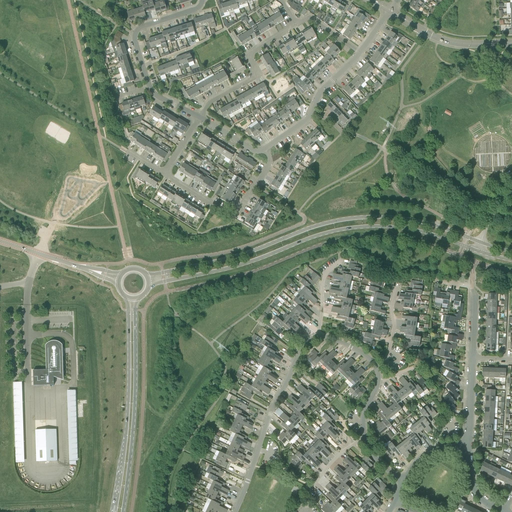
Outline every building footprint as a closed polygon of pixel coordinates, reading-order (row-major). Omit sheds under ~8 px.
[(152,2),(151,0),(146,0),(147,3),(150,12),(155,10),(152,2)] [(155,10),(156,13),(161,12),(158,2),(157,0),(152,2),(155,10)] [(169,11),(170,11),(166,0),(157,0),(158,2),(161,12),(169,9),(169,11)] [(236,0),(231,2),(233,11),(239,9),(238,7),(236,0)] [(336,0),(330,0),(328,4),(327,7),(331,10),(336,0)] [(337,10),(342,2),(338,0),(336,0),(331,10),(335,13),(337,10)] [(337,10),(342,13),(347,5),(342,2),(337,10)] [(418,11),(420,7),(412,2),(409,7),(418,13),(419,11),(418,11)] [(145,13),(150,12),(147,3),(142,4),(143,8),(143,7),(145,14),(145,13)] [(221,6),(218,7),(220,13),(223,12),(224,14),(229,12),(226,4),(221,5),(221,6)] [(138,9),(140,18),(146,17),(145,13),(145,14),(143,7),(143,8),(138,9)] [(135,20),(140,18),(138,9),(132,11),(135,20)] [(370,16),(359,9),(355,14),(357,15),(356,17),(363,23),(366,18),(368,19),(370,16)] [(132,11),(127,13),(129,20),(128,20),(129,24),(132,23),(132,21),(135,20),(132,11)] [(275,16),(279,23),(284,21),(279,13),(275,16)] [(206,15),(209,25),(210,28),(213,27),(214,28),(216,27),(212,14),(208,15),(208,14),(206,15)] [(200,18),(204,31),(206,30),(205,27),(209,25),(206,15),(203,16),(203,17),(200,18)] [(275,16),(270,19),(275,26),(279,23),(275,16)] [(352,22),(360,27),(363,23),(356,17),(354,16),(351,21),(352,22)] [(196,18),(193,19),(197,29),(201,28),(202,32),(204,31),(200,18),(196,19),(196,18)] [(261,35),(264,33),(268,30),(270,29),(266,21),(264,19),(262,21),(258,23),(255,25),(261,35)] [(270,19),(266,21),(270,29),(275,26),(270,19)] [(352,22),(349,26),(357,31),(360,27),(352,22)] [(261,35),(255,25),(254,24),(249,26),(252,30),(256,38),(261,35)] [(357,31),(349,26),(346,31),(353,36),(357,31)] [(311,27),(307,30),(304,32),(301,33),(306,41),(307,43),(310,42),(313,39),(317,37),(311,27)] [(350,40),(353,36),(346,31),(344,29),(340,33),(343,35),(350,40)] [(167,31),(170,40),(171,43),(176,41),(175,38),(172,30),(167,31)] [(252,30),(247,33),(252,40),(256,38),(252,30)] [(233,32),(231,33),(239,46),(242,45),(242,46),(244,45),(248,43),(252,40),(247,33),(246,31),(242,33),(238,36),(236,37),(233,32)] [(403,37),(398,34),(397,36),(391,32),(388,36),(395,41),(398,43),(398,44),(403,37)] [(302,44),(306,41),(301,33),(297,36),(302,44)] [(304,47),(302,44),(297,36),(292,39),(298,48),(298,49),(299,50),(304,47)] [(395,41),(388,36),(385,40),(392,46),(395,48),(398,43),(395,41)] [(157,50),(156,47),(153,38),(148,40),(149,42),(146,43),(148,51),(151,50),(152,52),(157,50)] [(289,41),(286,43),(283,45),(288,52),(287,52),(289,54),(292,53),(295,50),(298,49),(298,48),(292,39),(289,41)] [(385,40),(382,45),(389,50),(392,46),(385,40)] [(114,53),(117,52),(118,52),(126,49),(125,49),(124,44),(122,45),(121,42),(115,44),(112,45),(112,48),(114,53)] [(283,55),(284,55),(287,52),(288,52),(283,45),(278,47),(283,55)] [(341,52),(334,45),(330,49),(337,56),(341,52)] [(389,50),(382,45),(379,48),(386,54),(389,50)] [(379,48),(376,53),(383,58),(386,54),(379,48)] [(273,50),(276,54),(278,58),(279,60),(281,59),(280,57),(278,53),(275,49),(273,50)] [(330,49),(327,53),(328,54),(333,59),(337,56),(330,49)] [(193,62),(190,53),(185,55),(188,64),(193,62)] [(272,56),(270,53),(260,59),(263,62),(265,66),(266,68),(274,63),(274,64),(276,62),(274,60),(272,56)] [(383,58),(376,53),(373,57),(383,64),(386,60),(383,58)] [(324,58),(330,65),(335,61),(333,59),(328,54),(328,55),(324,58)] [(246,70),(244,65),(242,61),(239,57),(237,58),(235,56),(227,60),(229,63),(231,67),(234,71),(234,72),(230,75),(232,78),(246,70)] [(318,59),(327,69),(330,65),(324,58),(322,56),(318,59)] [(180,69),(180,70),(185,69),(184,65),(180,57),(175,59),(176,61),(179,67),(180,69)] [(383,64),(373,57),(370,61),(380,68),(383,64)] [(323,72),(327,69),(318,59),(314,63),(323,72)] [(176,61),(172,63),(175,71),(180,69),(179,67),(176,61)] [(266,68),(269,72),(276,68),(274,64),(274,63),(266,68)] [(310,67),(319,76),(323,72),(314,63),(310,67)] [(374,70),(368,64),(364,67),(370,73),(374,70)] [(160,77),(164,75),(165,75),(162,66),(157,68),(160,77)] [(306,71),(308,73),(315,80),(319,76),(310,67),(306,71)] [(370,73),(364,67),(360,71),(366,77),(369,80),(373,76),(370,73)] [(272,77),(279,73),(276,68),(269,72),(272,77)] [(223,69),(220,71),(217,73),(213,75),(214,77),(215,76),(219,85),(222,83),(225,81),(229,79),(223,69)] [(358,76),(363,81),(366,77),(360,71),(356,74),(358,76)] [(311,83),(315,80),(308,73),(304,77),(306,79),(311,83)] [(125,87),(133,85),(132,82),(134,81),(133,76),(125,78),(126,84),(124,84),(125,87)] [(210,79),(214,87),(219,85),(215,76),(214,77),(210,79)] [(358,76),(355,79),(361,86),(364,82),(363,81),(358,76)] [(304,93),(309,89),(302,82),(300,79),(300,80),(298,78),(293,82),(296,84),(295,85),(298,89),(302,95),(304,93)] [(209,90),(214,87),(210,79),(205,82),(209,90)] [(306,79),(302,82),(309,89),(313,85),(311,83),(306,79)] [(361,86),(355,79),(351,83),(357,89),(361,86)] [(205,82),(200,84),(205,92),(209,90),(205,82)] [(351,83),(347,86),(353,93),(357,89),(351,83)] [(205,92),(200,84),(196,87),(200,95),(205,92)] [(263,94),(268,91),(264,84),(259,86),(263,94)] [(183,88),(181,89),(187,99),(189,98),(190,100),(194,99),(197,97),(200,95),(196,87),(195,85),(191,87),(188,89),(185,90),(183,88)] [(259,96),(263,94),(259,86),(255,88),(259,96)] [(347,86),(343,90),(349,96),(353,93),(347,86)] [(250,91),(254,99),(259,96),(255,88),(250,91)] [(250,91),(245,93),(250,101),(254,99),(250,91)] [(241,96),(245,104),(250,101),(245,93),(241,96)] [(245,104),(241,96),(236,98),(237,101),(238,100),(241,106),(245,104)] [(338,98),(337,96),(327,106),(329,109),(330,111),(338,104),(336,101),(338,98)] [(146,106),(149,105),(147,99),(144,100),(143,97),(138,99),(137,98),(140,107),(145,105),(146,106)] [(288,100),(290,103),(295,110),(300,107),(299,107),(304,104),(299,97),(295,100),(292,97),(288,100)] [(137,99),(132,100),(136,111),(141,109),(140,107),(137,98),(137,99)] [(136,111),(132,100),(127,102),(127,101),(127,102),(131,113),(131,114),(136,112),(136,111)] [(237,101),(233,103),(237,111),(242,108),(241,106),(238,100),(237,101)] [(131,113),(127,102),(122,104),(119,105),(122,114),(124,113),(125,115),(131,113)] [(233,113),(237,111),(233,103),(229,105),(233,113)] [(291,114),(291,113),(295,110),(290,103),(285,106),(287,108),(291,114)] [(335,115),(345,106),(344,104),(342,106),(341,107),(338,104),(330,111),(332,113),(333,112),(335,115)] [(229,116),(233,113),(229,105),(224,108),(229,116)] [(283,111),(288,118),(292,115),(291,113),(291,114),(287,108),(285,106),(281,109),(283,111)] [(339,120),(347,113),(344,110),(345,109),(347,107),(345,106),(335,115),(338,118),(337,119),(339,120)] [(158,110),(154,107),(149,114),(154,117),(159,110),(158,110)] [(221,113),(224,118),(229,116),(224,108),(220,110),(220,111),(218,112),(219,114),(221,113)] [(159,110),(154,117),(159,120),(160,119),(159,119),(163,113),(159,110)] [(164,122),(169,115),(164,112),(164,111),(163,113),(159,119),(160,119),(164,122)] [(283,122),(283,121),(288,118),(283,111),(278,114),(283,122)] [(272,115),(273,117),(279,125),(283,122),(278,114),(276,112),(272,115)] [(349,116),(347,113),(339,120),(341,122),(342,122),(344,124),(352,117),(354,115),(352,113),(349,116)] [(173,117),(169,115),(164,122),(169,125),(173,117)] [(173,117),(169,125),(174,128),(174,126),(178,120),(173,118),(174,117),(173,117)] [(270,131),(274,128),(269,120),(267,117),(262,120),(264,123),(270,131)] [(269,120),(274,128),(279,125),(273,117),(269,120)] [(179,129),(184,122),(183,122),(179,119),(178,120),(174,126),(179,129)] [(259,135),(264,132),(260,126),(259,124),(256,121),(252,124),(259,135)] [(182,134),(185,130),(188,125),(183,122),(184,122),(179,129),(178,131),(182,134)] [(265,134),(270,131),(264,123),(260,126),(264,132),(265,134)] [(246,131),(250,136),(252,135),(255,138),(259,135),(252,124),(248,127),(249,129),(246,131)] [(318,139),(322,135),(320,134),(316,129),(312,133),(318,139)] [(203,132),(197,142),(200,144),(206,134),(203,132)] [(314,143),(318,139),(312,133),(308,137),(314,143)] [(130,142),(135,144),(140,137),(135,134),(133,138),(130,142)] [(200,144),(203,146),(209,136),(206,134),(200,144)] [(135,144),(138,146),(144,137),(141,135),(140,137),(135,144)] [(212,138),(209,136),(203,146),(207,148),(208,146),(207,146),(212,138)] [(147,139),(144,137),(138,146),(141,148),(147,139)] [(316,145),(314,143),(308,137),(304,141),(312,148),(316,145)] [(212,149),(217,141),(212,138),(207,146),(208,146),(212,149)] [(141,148),(145,151),(149,143),(150,141),(147,139),(141,148)] [(212,149),(210,153),(212,154),(211,156),(213,157),(216,152),(221,144),(217,141),(212,149)] [(305,152),(306,154),(312,148),(304,141),(300,144),(300,145),(298,147),(305,152)] [(149,143),(145,151),(149,153),(154,146),(149,143)] [(216,152),(221,155),(226,147),(221,144),(216,152)] [(154,146),(149,153),(152,155),(157,148),(154,146)] [(156,158),(162,148),(159,146),(158,148),(157,148),(152,155),(156,158)] [(230,150),(226,147),(221,155),(226,157),(226,158),(230,150)] [(159,160),(165,150),(162,148),(156,158),(159,160)] [(165,162),(171,153),(169,151),(169,152),(165,150),(159,160),(163,162),(163,161),(165,162)] [(229,163),(235,153),(230,150),(226,158),(226,157),(224,160),(229,163)] [(307,154),(306,156),(303,154),(296,150),(293,154),(303,161),(306,162),(310,156),(307,154)] [(235,167),(238,168),(245,157),(242,155),(242,154),(240,152),(234,162),(238,164),(237,165),(235,167)] [(303,161),(293,154),(290,159),(297,163),(300,165),(303,161)] [(240,167),(241,166),(245,168),(251,159),(249,158),(248,159),(245,157),(238,168),(240,170),(241,168),(240,167)] [(246,174),(248,175),(256,163),(253,161),(251,159),(245,168),(248,170),(246,174)] [(290,159),(288,163),(295,168),(297,163),(290,159)] [(188,166),(183,163),(179,171),(183,174),(188,166)] [(292,172),(295,168),(288,163),(285,168),(292,172)] [(183,174),(187,176),(193,166),(189,164),(188,166),(183,174)] [(196,168),(193,166),(187,176),(190,178),(196,168)] [(289,177),(292,172),(285,168),(283,167),(280,171),(289,177)] [(199,170),(196,168),(190,178),(193,180),(199,170)] [(140,170),(138,169),(132,178),(134,179),(135,178),(137,180),(143,170),(141,169),(140,170)] [(200,169),(199,170),(193,180),(197,183),(204,171),(200,169)] [(137,180),(141,182),(147,173),(143,170),(137,180)] [(208,176),(209,174),(204,171),(197,183),(202,185),(208,176)] [(277,176),(284,180),(286,181),(289,177),(280,171),(277,176)] [(146,182),(147,183),(151,175),(147,173),(141,182),(144,184),(146,182)] [(147,183),(151,185),(156,178),(151,175),(147,183)] [(205,187),(211,178),(208,176),(202,185),(205,187)] [(241,186),(244,182),(237,177),(236,177),(234,176),(231,180),(241,186)] [(281,185),(284,180),(277,176),(274,181),(281,185)] [(155,188),(160,180),(156,178),(151,185),(155,188)] [(208,189),(214,180),(211,178),(205,187),(208,189)] [(214,180),(208,189),(211,191),(212,190),(214,192),(220,182),(218,181),(217,182),(214,180)] [(231,186),(239,191),(241,186),(231,180),(228,184),(229,185),(231,186)] [(271,185),(278,190),(281,185),(274,181),(271,185)] [(168,188),(163,185),(158,192),(163,195),(168,188)] [(231,186),(229,185),(226,189),(236,195),(239,191),(231,186)] [(167,198),(172,191),(168,188),(163,195),(167,198)] [(224,193),(234,199),(236,195),(226,189),(224,193)] [(176,193),(172,191),(167,198),(171,200),(176,193)] [(176,193),(171,200),(172,201),(170,203),(173,205),(179,195),(176,193)] [(234,199),(224,193),(222,196),(232,202),(234,199)] [(179,195),(173,205),(176,207),(182,197),(179,195)] [(222,196),(220,199),(230,205),(232,202),(222,196)] [(181,207),(186,199),(182,197),(176,207),(180,209),(181,207)] [(190,202),(186,199),(181,207),(186,210),(190,202)] [(268,205),(270,203),(264,200),(263,202),(259,199),(256,204),(263,209),(266,204),(268,205)] [(195,205),(190,202),(186,210),(184,212),(189,215),(195,205)] [(256,204),(254,209),(263,215),(266,210),(263,209),(256,204)] [(195,216),(200,208),(195,205),(189,215),(189,216),(193,218),(195,216)] [(195,216),(202,220),(204,216),(202,215),(204,211),(200,208),(195,216)] [(263,215),(254,209),(251,213),(261,220),(264,215),(263,215)] [(261,220),(251,213),(248,218),(258,224),(261,220)] [(248,218),(245,223),(247,224),(246,226),(251,229),(248,233),(250,235),(252,234),(252,233),(254,231),(256,233),(261,226),(258,224),(248,218)] [(351,270),(350,272),(359,274),(361,267),(356,265),(357,263),(350,261),(348,269),(351,270)] [(313,286),(320,278),(314,272),(311,270),(308,273),(309,273),(306,276),(303,280),(310,286),(311,284),(313,286)] [(349,285),(351,281),(333,277),(333,279),(339,281),(341,281),(341,283),(349,285)] [(309,287),(310,286),(303,280),(301,278),(298,282),(300,283),(305,288),(305,287),(312,293),(312,294),(314,295),(316,293),(311,289),(310,289),(309,287)] [(383,282),(376,280),(375,283),(371,282),(370,287),(379,289),(379,287),(382,288),(383,282)] [(413,288),(412,290),(421,291),(422,286),(423,283),(411,281),(411,283),(410,287),(413,288)] [(349,285),(341,283),(338,282),(337,285),(338,285),(340,286),(340,288),(351,290),(351,291),(352,286),(349,285)] [(316,303),(318,301),(313,296),(312,297),(310,295),(312,294),(312,293),(305,287),(305,288),(302,291),(316,303)] [(434,288),(433,295),(432,295),(432,299),(435,300),(435,303),(434,306),(441,307),(441,304),(443,293),(440,293),(440,290),(435,289),(435,288),(434,288)] [(309,301),(314,305),(316,303),(302,291),(300,289),(296,292),(299,294),(306,300),(307,299),(309,300),(309,301)] [(336,294),(338,295),(337,297),(346,299),(347,294),(330,290),(329,293),(335,294),(336,294)] [(446,294),(443,293),(441,304),(448,305),(448,300),(451,301),(453,292),(449,291),(448,292),(447,292),(446,294)] [(459,307),(458,311),(457,315),(461,315),(462,304),(463,304),(460,304),(462,296),(458,296),(459,293),(453,292),(451,301),(454,301),(453,306),(459,307)] [(306,300),(299,294),(296,298),(303,304),(305,306),(307,304),(306,303),(306,304),(304,302),(306,300)] [(346,299),(337,297),(335,296),(334,299),(341,301),(341,300),(343,301),(343,303),(354,305),(355,301),(346,299)] [(303,304),(296,298),(293,301),(293,302),(305,312),(307,313),(309,311),(304,307),(303,307),(301,306),(303,304)] [(291,305),(295,309),(309,321),(311,319),(306,315),(305,315),(303,313),(305,312),(293,302),(291,305)] [(342,307),(354,310),(355,306),(354,305),(343,303),(340,302),(340,305),(342,305),(342,307)] [(370,311),(385,315),(386,312),(383,311),(382,311),(380,311),(381,309),(372,306),(370,311)] [(292,312),(299,319),(300,317),(302,319),(307,323),(309,321),(295,309),(292,312)] [(348,318),(349,314),(332,309),(331,312),(338,314),(338,313),(340,314),(340,316),(348,318)] [(297,320),(299,319),(292,312),(289,316),(296,322),(298,324),(300,322),(299,322),(297,320)] [(264,313),(259,319),(257,321),(260,323),(264,318),(265,319),(267,316),(264,313)] [(282,317),(300,331),(301,329),(296,325),(294,324),(296,322),(289,316),(286,313),(282,317)] [(461,315),(457,315),(452,314),(451,317),(446,316),(445,322),(456,324),(456,321),(458,321),(458,319),(460,320),(461,315)] [(345,322),(353,324),(354,320),(348,318),(340,316),(337,315),(336,318),(343,320),(343,319),(345,320),(345,322)] [(290,329),(279,320),(275,316),(272,320),(282,328),(283,326),(285,328),(290,333),(292,330),(290,329)] [(298,334),(300,331),(282,317),(282,316),(279,320),(290,329),(291,327),(293,329),(298,334)] [(383,326),(384,323),(385,323),(386,320),(373,317),(371,325),(374,326),(383,328),(385,329),(386,326),(383,326)] [(271,329),(279,336),(282,331),(280,330),(282,328),(272,320),(267,325),(271,329)] [(340,329),(347,330),(347,328),(352,329),(353,324),(345,322),(344,324),(342,323),(340,329)] [(457,328),(455,327),(456,324),(445,322),(444,329),(449,330),(449,333),(453,334),(453,333),(457,334),(458,330),(457,329),(457,328)] [(275,345),(278,340),(272,337),(266,333),(264,336),(262,340),(264,341),(272,346),(273,344),(275,345)] [(463,335),(457,334),(453,333),(453,334),(453,336),(448,336),(447,342),(456,343),(458,344),(458,340),(460,341),(460,339),(462,339),(462,335),(463,335)] [(374,347),(375,342),(373,342),(373,340),(364,338),(363,342),(371,344),(370,346),(374,347)] [(271,347),(272,346),(264,341),(262,345),(264,347),(275,353),(277,354),(279,352),(273,348),(273,349),(271,347)] [(411,341),(410,343),(408,343),(408,342),(407,348),(414,349),(415,346),(419,347),(420,342),(411,341)] [(34,386),(54,385),(54,376),(56,376),(56,377),(62,379),(61,346),(61,345),(60,344),(59,344),(59,343),(58,343),(57,343),(56,342),(55,342),(53,342),(52,342),(51,343),(50,343),(49,343),(49,344),(48,344),(47,345),(46,346),(47,370),(33,370),(34,386)] [(440,350),(451,352),(452,349),(453,349),(454,348),(455,348),(456,343),(447,342),(447,345),(441,344),(440,350)] [(281,361),(282,359),(276,356),(274,355),(275,353),(264,347),(262,350),(281,361)] [(273,360),(279,364),(281,361),(262,350),(260,354),(262,356),(270,361),(272,359),(274,360),(273,360)] [(314,350),(306,359),(311,364),(317,357),(316,356),(318,354),(314,350)] [(323,365),(335,352),(333,350),(328,355),(329,355),(327,357),(326,356),(319,362),(323,365)] [(451,355),(451,352),(440,350),(439,357),(444,358),(444,360),(446,361),(453,363),(454,358),(452,357),(452,356),(451,355)] [(319,359),(317,357),(311,364),(315,367),(319,362),(326,356),(327,354),(325,352),(321,357),(319,359)] [(333,359),(337,354),(335,352),(323,365),(326,369),(332,362),(331,361),(332,359),(333,359)] [(270,361),(262,356),(260,360),(268,365),(270,366),(272,364),(271,364),(269,362),(270,361)] [(345,365),(343,364),(337,370),(340,373),(353,360),(351,358),(346,363),(347,363),(345,365)] [(268,365),(260,360),(257,364),(263,368),(271,372),(273,373),(275,371),(269,367),(269,368),(267,366),(268,365)] [(337,367),(336,365),(335,365),(329,372),(333,375),(337,370),(343,364),(345,362),(343,360),(338,365),(339,365),(337,367)] [(344,376),(350,370),(348,369),(350,367),(355,362),(353,360),(340,373),(344,376)] [(334,364),(332,362),(326,369),(329,372),(335,365),(336,365),(337,363),(335,361),(335,362),(334,364)] [(446,370),(447,371),(449,372),(455,375),(457,370),(456,370),(457,368),(455,368),(456,364),(453,363),(446,361),(443,367),(447,368),(446,370)] [(261,371),(277,381),(278,378),(272,375),(270,374),(271,372),(263,368),(261,371)] [(350,383),(363,370),(361,368),(356,373),(357,373),(355,375),(353,373),(347,380),(350,383)] [(352,372),(350,370),(344,376),(347,380),(353,373),(355,371),(353,369),(353,370),(352,372)] [(365,372),(363,370),(350,383),(353,386),(360,380),(360,379),(358,378),(360,376),(360,377),(365,372)] [(258,375),(266,380),(267,378),(269,379),(269,380),(275,383),(277,381),(261,371),(258,375)] [(459,377),(455,375),(449,372),(446,378),(450,380),(449,382),(450,383),(456,388),(458,383),(457,382),(458,381),(457,380),(459,377)] [(265,382),(266,380),(258,375),(256,379),(264,384),(266,385),(268,383),(267,383),(265,382)] [(410,383),(408,384),(407,382),(403,377),(400,379),(412,393),(415,390),(410,383)] [(352,394),(359,387),(357,386),(359,384),(359,385),(364,380),(361,378),(360,379),(360,380),(353,386),(349,391),(352,394)] [(254,383),(269,392),(271,390),(265,387),(263,386),(264,384),(256,379),(254,383)] [(414,396),(412,393),(400,379),(398,381),(403,386),(403,385),(404,387),(403,389),(408,396),(410,399),(414,396)] [(408,381),(410,383),(415,390),(419,395),(423,392),(417,385),(416,387),(414,385),(415,384),(411,379),(408,381)] [(417,385),(423,392),(427,389),(426,388),(428,386),(422,379),(417,382),(419,384),(417,385)] [(268,395),(269,392),(254,383),(252,381),(249,385),(259,391),(260,390),(262,391),(262,392),(268,395)] [(24,462),(22,383),(14,383),(17,463),(24,462)] [(243,387),(251,392),(252,390),(254,392),(260,395),(261,393),(259,391),(249,385),(246,383),(243,387)] [(450,395),(454,400),(458,396),(456,395),(458,394),(456,393),(459,390),(456,388),(450,383),(446,388),(450,392),(448,393),(449,395),(450,395)] [(327,391),(320,384),(316,388),(318,390),(316,391),(323,397),(326,394),(325,393),(327,391)] [(308,390),(307,391),(305,390),(306,389),(301,385),(299,387),(312,400),(315,396),(308,390)] [(307,388),(308,390),(315,396),(320,401),(323,397),(316,391),(315,393),(313,391),(314,391),(309,386),(307,388)] [(401,402),(405,399),(399,392),(397,393),(396,391),(392,386),(390,388),(401,402)] [(241,395),(250,400),(252,395),(250,394),(251,392),(243,387),(241,392),(242,392),(241,395)] [(309,403),(312,400),(299,387),(297,389),(302,394),(302,393),(304,395),(302,396),(302,397),(309,403)] [(359,398),(366,391),(362,387),(360,389),(359,387),(352,394),(356,397),(357,396),(359,398)] [(399,392),(405,399),(408,396),(403,389),(401,387),(399,388),(401,390),(399,392)] [(392,394),(394,396),(392,397),(398,404),(401,402),(390,388),(388,389),(392,394)] [(67,390),(69,460),(77,460),(74,389),(67,390)] [(229,394),(224,403),(227,405),(231,398),(236,401),(237,398),(229,394)] [(302,409),(306,406),(299,400),(298,401),(296,400),(291,395),(289,397),(302,409)] [(299,400),(306,406),(309,403),(302,397),(302,396),(300,395),(298,397),(299,397),(301,398),(299,400)] [(392,397),(390,395),(388,397),(392,402),(393,402),(394,404),(393,405),(392,406),(398,413),(402,410),(397,404),(398,404),(392,397)] [(454,405),(456,403),(454,400),(450,395),(449,395),(444,399),(447,403),(445,404),(451,412),(451,411),(454,409),(453,408),(455,406),(454,405)] [(299,413),(302,409),(289,397),(287,399),(292,404),(292,403),(294,405),(293,406),(293,407),(299,413)] [(246,403),(238,399),(237,401),(234,408),(242,412),(243,410),(245,411),(247,406),(245,405),(246,403)] [(386,407),(382,402),(379,404),(391,418),(394,415),(389,408),(387,410),(386,408),(386,407)] [(389,408),(394,415),(398,413),(392,406),(393,405),(391,403),(389,405),(390,407),(389,408)] [(379,404),(377,406),(381,411),(382,411),(383,413),(382,414),(387,421),(391,418),(379,404)] [(293,407),(293,406),(291,405),(289,407),(294,412),(294,411),(296,413),(295,414),(294,415),(301,421),(304,417),(299,413),(293,407)] [(432,417),(437,414),(432,408),(429,410),(427,407),(427,406),(423,409),(429,417),(431,415),(432,417)] [(241,414),(242,412),(234,408),(232,412),(235,414),(246,419),(248,420),(249,417),(243,414),(243,415),(241,414)] [(431,422),(429,420),(427,418),(429,417),(423,409),(419,412),(424,418),(429,424),(431,422)] [(335,421),(339,417),(334,412),(332,414),(329,411),(325,415),(332,421),(333,419),(335,421)] [(382,422),(388,429),(391,426),(387,421),(382,414),(380,412),(378,414),(382,419),(384,421),(382,422)] [(288,417),(283,413),(281,415),(295,427),(298,424),(291,418),(290,419),(288,418),(288,417)] [(291,418),(298,424),(301,421),(294,415),(295,414),(293,413),(291,415),(293,416),(291,418)] [(233,418),(236,419),(252,427),(253,424),(247,421),(247,422),(245,421),(246,419),(235,414),(233,418)] [(291,430),(295,427),(281,415),(279,417),(284,422),(285,421),(286,423),(285,424),(285,425),(291,430)] [(330,422),(332,421),(325,415),(322,418),(323,419),(333,429),(335,430),(337,428),(333,424),(332,424),(330,422)] [(428,426),(430,425),(429,424),(424,418),(420,420),(429,432),(432,430),(430,428),(429,428),(428,426)] [(251,430),(252,427),(236,419),(234,423),(242,427),(243,425),(245,426),(245,427),(251,430)] [(320,423),(324,426),(337,438),(339,436),(334,431),(334,432),(332,430),(333,429),(323,419),(320,423)] [(420,420),(417,423),(422,430),(424,429),(426,431),(425,431),(427,434),(429,432),(420,420)] [(388,429),(382,422),(381,423),(379,421),(373,426),(380,435),(388,429)] [(241,429),(242,427),(234,423),(232,427),(240,431),(242,433),(243,430),(241,429)] [(286,432),(293,438),(296,435),(291,431),(291,430),(285,425),(285,424),(283,423),(281,425),(286,429),(288,431),(286,432)] [(419,433),(420,435),(422,434),(422,433),(422,434),(420,432),(422,430),(417,423),(413,426),(419,433)] [(335,440),(337,438),(324,426),(321,429),(327,435),(329,434),(330,435),(330,436),(335,440)] [(417,435),(419,433),(413,426),(409,429),(411,431),(413,434),(419,440),(421,439),(419,436),(419,437),(417,435)] [(239,433),(240,431),(232,427),(229,432),(232,433),(244,438),(246,440),(247,437),(241,434),(239,433)] [(326,437),(327,435),(321,429),(317,432),(324,438),(324,439),(326,440),(328,438),(326,437)] [(36,430),(37,462),(57,461),(56,430),(36,430)] [(419,441),(419,440),(413,434),(411,431),(408,434),(419,448),(421,447),(419,444),(419,445),(418,443),(419,441)] [(279,440),(284,444),(287,440),(290,442),(293,438),(286,432),(285,434),(283,432),(279,436),(281,438),(279,440)] [(326,446),(326,447),(327,448),(329,446),(325,441),(324,442),(323,440),(324,439),(324,438),(317,432),(314,436),(319,440),(326,446)] [(233,438),(250,446),(251,444),(245,441),(243,440),(244,438),(232,433),(230,437),(233,438)] [(406,440),(412,447),(414,446),(415,448),(417,450),(419,448),(408,434),(404,437),(406,440)] [(249,449),(250,446),(233,438),(231,443),(240,447),(241,445),(243,446),(249,449)] [(316,443),(329,456),(331,454),(326,449),(326,450),(324,448),(326,447),(326,446),(319,440),(316,443)] [(410,448),(412,447),(406,440),(403,443),(408,450),(410,452),(412,450),(410,448)] [(310,444),(313,447),(319,453),(321,452),(323,453),(322,454),(327,458),(329,456),(316,443),(313,441),(310,444)] [(238,451),(240,452),(242,453),(243,450),(241,449),(241,450),(239,449),(240,447),(231,443),(229,447),(238,451)] [(388,446),(394,453),(395,452),(397,454),(396,454),(398,457),(400,455),(401,455),(396,448),(392,443),(388,446)] [(399,446),(408,457),(411,455),(409,453),(408,453),(407,451),(408,450),(403,443),(399,446)] [(388,446),(384,449),(389,456),(388,457),(390,460),(394,457),(392,455),(394,453),(388,446)] [(406,459),(408,457),(399,446),(396,448),(401,455),(400,455),(401,456),(403,454),(404,456),(406,459)] [(227,451),(244,459),(245,456),(239,453),(239,454),(237,453),(238,451),(229,447),(227,451)] [(313,447),(310,450),(316,456),(316,457),(318,458),(320,456),(318,455),(319,453),(313,447)] [(306,453),(320,466),(321,464),(317,459),(316,460),(315,458),(316,457),(316,456),(310,450),(306,453)] [(243,461),(244,459),(227,451),(226,455),(234,459),(235,457),(237,458),(237,459),(243,461)] [(218,456),(226,460),(227,458),(229,459),(229,460),(235,463),(236,460),(234,459),(226,455),(225,455),(220,452),(218,456)] [(302,455),(298,452),(295,455),(302,462),(303,460),(305,462),(310,467),(312,465),(310,463),(302,455)] [(318,468),(320,466),(306,453),(305,452),(302,455),(310,463),(311,461),(313,463),(313,464),(318,468)] [(291,462),(299,469),(302,465),(301,463),(302,462),(295,455),(292,459),(293,460),(291,462)] [(216,464),(225,468),(228,463),(225,462),(226,460),(218,456),(215,461),(217,462),(216,464)] [(347,456),(345,458),(358,471),(361,468),(355,461),(355,462),(353,463),(352,461),(347,456)] [(373,463),(366,456),(362,460),(364,462),(363,463),(369,469),(373,466),(371,465),(373,463)] [(355,474),(358,471),(345,458),(343,460),(348,465),(350,466),(349,468),(348,468),(355,474)] [(369,469),(363,463),(361,464),(360,463),(360,462),(355,458),(353,460),(355,462),(355,461),(361,468),(366,473),(369,469)] [(489,465),(484,463),(480,471),(485,474),(489,465)] [(491,463),(489,465),(485,474),(490,476),(495,468),(496,465),(491,463)] [(348,481),(351,478),(345,471),(344,473),(342,471),(338,466),(335,468),(348,481)] [(345,471),(351,478),(355,474),(348,468),(349,468),(347,466),(345,468),(347,470),(345,471)] [(348,481),(335,468),(334,470),(338,475),(338,474),(340,476),(339,477),(338,478),(345,484),(348,481)] [(500,470),(495,468),(490,476),(496,479),(500,470)] [(221,478),(223,473),(217,470),(216,472),(212,470),(209,475),(218,478),(218,476),(221,478)] [(505,472),(500,470),(496,479),(501,481),(505,472)] [(510,475),(505,472),(501,481),(506,484),(510,475)] [(217,480),(218,478),(209,475),(206,473),(204,477),(213,481),(213,482),(222,485),(224,486),(225,484),(219,481),(217,480)] [(337,476),(335,478),(340,483),(340,482),(342,484),(340,485),(340,486),(346,492),(350,489),(345,484),(338,478),(339,477),(337,476)] [(211,486),(228,493),(229,491),(223,488),(221,487),(222,485),(213,482),(211,486)] [(378,493),(379,491),(381,493),(387,487),(382,482),(377,486),(374,483),(371,486),(378,493)] [(340,498),(343,495),(337,489),(335,490),(334,489),(334,488),(329,484),(327,486),(340,498)] [(337,489),(343,495),(346,492),(340,486),(340,485),(338,484),(336,486),(337,486),(338,487),(337,489)] [(227,496),(228,493),(211,486),(209,490),(218,494),(219,492),(221,493),(227,496)] [(337,502),(340,498),(327,486),(325,488),(330,492),(332,494),(330,495),(337,502)] [(376,494),(378,493),(371,486),(368,490),(372,494),(378,500),(380,498),(378,496),(376,494)] [(217,496),(218,494),(209,490),(207,494),(216,498),(218,499),(219,496),(219,497),(217,496)] [(338,510),(341,506),(337,502),(330,495),(329,493),(327,496),(331,500),(332,500),(333,502),(332,503),(338,510)] [(208,499),(220,505),(222,506),(223,503),(217,500),(217,501),(215,500),(216,498),(207,494),(205,498),(208,499)] [(369,497),(380,508),(382,506),(379,504),(377,502),(379,501),(378,500),(372,494),(369,497)] [(366,501),(372,507),(374,506),(376,507),(375,508),(378,510),(380,508),(369,497),(366,501)] [(219,507),(220,505),(208,499),(206,503),(224,511),(226,511),(227,510),(221,507),(221,508),(219,507)] [(461,499),(457,507),(462,510),(465,504),(466,501),(461,499)] [(371,509),(372,507),(366,501),(363,504),(369,510),(369,511),(370,511),(371,511),(373,510),(372,510),(371,509)] [(207,509),(214,511),(216,511),(217,511),(218,511),(224,511),(206,503),(204,507),(207,509)] [(335,511),(338,510),(332,503),(330,505),(328,503),(322,509),(324,511),(335,511)]
